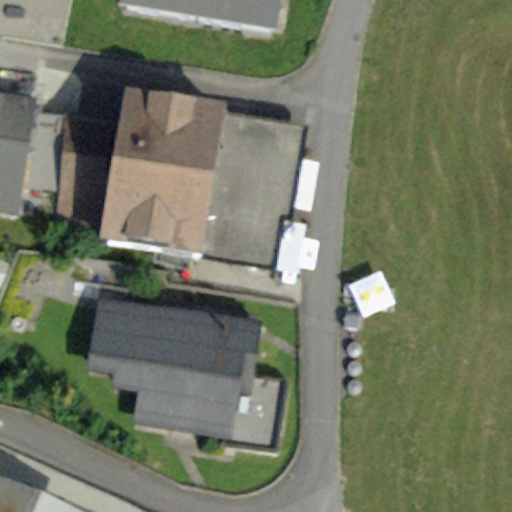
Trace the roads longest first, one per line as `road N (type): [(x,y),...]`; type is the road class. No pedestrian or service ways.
road 1 (unclassified): [(355,0),(336,74),(324,199),(328,511)]
road 2 (unclassified): [(200,511),(0,426)]
